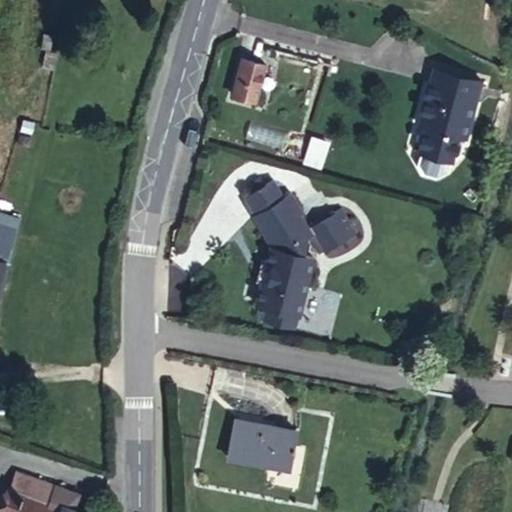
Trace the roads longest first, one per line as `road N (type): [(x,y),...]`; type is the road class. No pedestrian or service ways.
road 1 (residential): [(136,330),(511,388)]
road 2 (tertiary): [(201,0),(153,163),(136,330)]
road 3 (unknown): [(194,24),(418,51)]
road 4 (tertiary): [(136,330),(135,511)]
